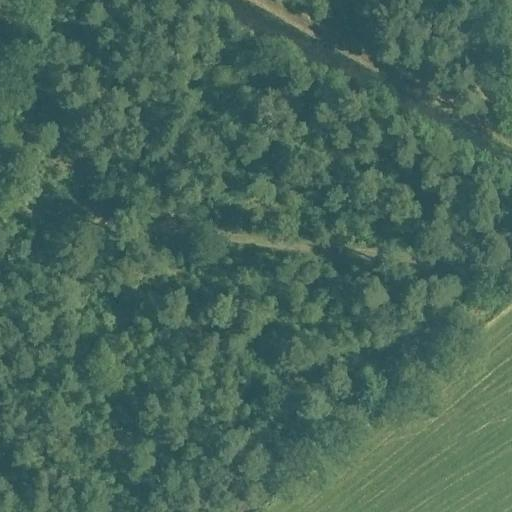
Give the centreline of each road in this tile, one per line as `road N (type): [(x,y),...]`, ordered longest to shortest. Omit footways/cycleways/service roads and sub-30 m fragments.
road 1 (track): [(0,211),(491,270),(511,251)]
road 2 (track): [(276,0),(511,133)]
